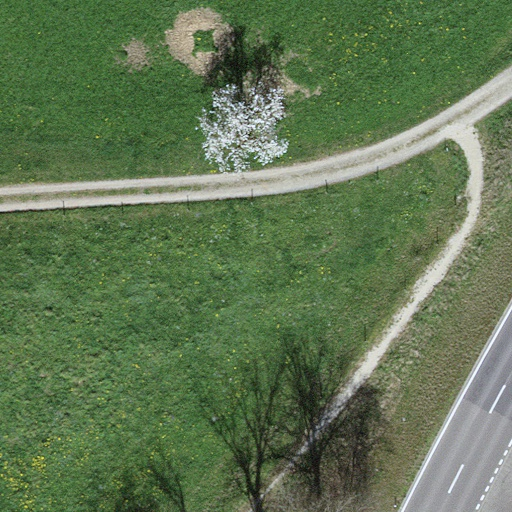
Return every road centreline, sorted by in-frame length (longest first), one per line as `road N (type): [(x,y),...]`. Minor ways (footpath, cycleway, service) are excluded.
road 1 (track): [(0,199),(224,186),(344,166),(422,136),(511,77)]
road 2 (primary): [(439,511),(511,371)]
